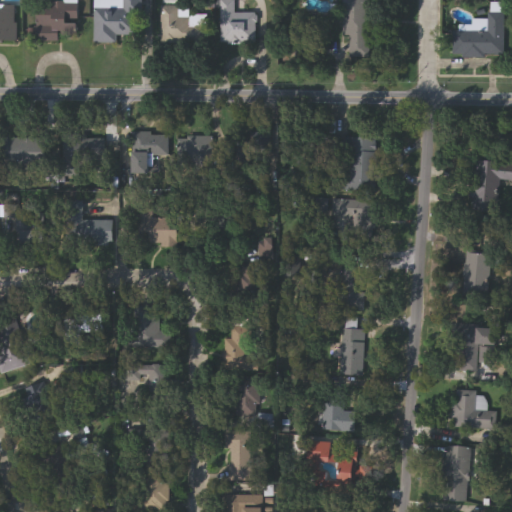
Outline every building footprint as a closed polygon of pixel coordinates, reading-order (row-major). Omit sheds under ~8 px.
[(61,40),(37,40),(37,3),(48,3),(48,0),(78,0),(78,35),(61,35),(61,40)] [(94,0),(141,0),(141,37),(119,36),(119,42),(94,42),(94,0)] [(256,41),(220,41),(220,0),(235,0),(235,11),(256,11),(256,41)] [(350,35),(344,35),(344,0),(369,0),(369,56),(350,56),(350,35)] [(0,4),(17,5),(17,40),(0,40),(0,4)] [(161,6),(186,6),(186,15),(207,15),(207,42),(161,42),(161,6)] [(503,54),(456,55),(456,31),(488,30),(488,11),(503,11),(503,54)] [(133,174),(134,133),(168,134),(168,174),(133,174)] [(63,177),(64,136),(107,137),(106,162),(88,162),(88,177),(63,177)] [(212,137),(212,170),(177,170),(177,137),(212,137)] [(378,138),(376,191),(337,190),(337,167),(346,167),(346,137),(378,138)] [(3,171),(3,139),(46,139),(46,170),(3,171)] [(235,179),(235,146),(254,146),(254,179),(235,179)] [(473,211),(475,161),(511,162),(511,180),(501,180),(500,212),(473,211)] [(251,195),(251,228),(218,228),(218,195),(251,195)] [(333,215),(333,201),(375,199),(377,237),(348,238),(347,214),(333,215)] [(179,219),(179,246),(138,246),(138,201),(152,201),(152,219),(179,219)] [(113,222),(113,245),(66,245),(67,202),(83,202),(83,221),(113,222)] [(52,248),(17,248),(17,218),(52,218),(52,248)] [(242,252),(234,247),(239,239),(247,244),(242,252)] [(464,297),(466,253),(491,254),(489,298),(464,297)] [(241,287),(241,266),(262,266),(262,287),(241,287)] [(365,270),(365,300),(344,300),(344,270),(365,270)] [(171,349),(134,348),(135,307),(155,307),(155,320),(160,320),(160,332),(171,332),(171,349)] [(3,374),(0,364),(0,320),(16,316),(31,365),(3,374)] [(497,326),(497,363),(479,362),(479,370),(452,370),(453,325),(497,326)] [(224,340),(231,340),(231,327),(250,328),(249,352),(257,353),(257,372),(224,371),(224,340)] [(149,379),(125,379),(125,366),(170,366),(170,403),(149,403),(149,379)] [(248,385),(258,385),(258,418),(234,417),(236,379),(248,379),(248,385)] [(55,422),(32,429),(20,391),(43,384),(55,422)] [(454,390),(488,392),(487,410),(498,411),(497,430),(453,428),(454,390)] [(168,430),(168,463),(146,463),(146,452),(129,452),(129,430),(168,430)] [(253,481),(229,481),(229,450),(226,450),(226,432),(253,432),(253,481)] [(318,497),(358,498),(360,449),(335,448),(335,445),(310,444),(310,469),(319,469),(318,497)] [(468,501),(444,500),(446,446),(471,447),(468,501)] [(65,483),(46,483),(46,447),(65,447),(65,483)] [(170,481),(170,510),(147,510),(147,511),(131,511),(131,510),(142,510),(142,481),(170,481)] [(264,510),(249,510),(249,511),(224,511),(224,496),(264,496),(264,510)]
